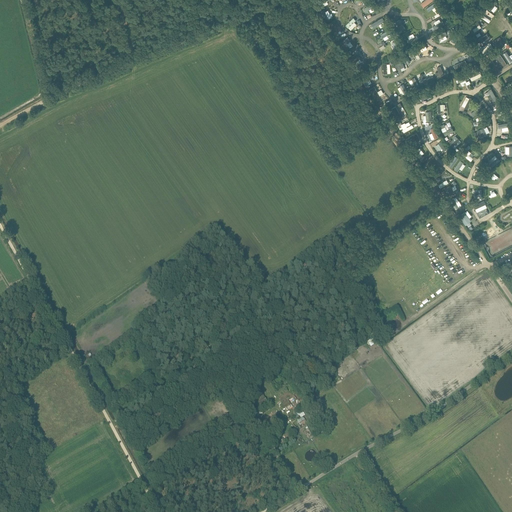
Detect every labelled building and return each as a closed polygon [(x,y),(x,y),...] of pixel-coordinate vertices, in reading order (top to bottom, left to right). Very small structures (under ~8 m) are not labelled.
[(487,0),(484,6),(490,10),(496,2),(492,0),(487,0)] [(485,9),(480,15),(484,19),(490,14),(485,9)] [(436,19),(436,20),(439,19),(435,11),(429,13),(432,21),(436,19)] [(400,32),(405,29),(399,19),(394,22),(400,32)] [(478,22),(469,25),(472,32),(481,29),(478,22)] [(479,44),(489,38),(486,33),(482,36),(480,33),(474,36),(479,44)] [(441,35),(432,38),(436,49),(445,45),(441,35)] [(498,42),(502,39),(500,36),(493,41),(499,50),(502,47),(498,42)] [(507,65),(500,54),(502,53),(500,50),(498,51),(497,49),(489,55),(499,70),(507,65)] [(376,51),(369,54),(372,61),(379,58),(376,51)] [(409,64),(412,62),(407,53),(404,55),(409,64)] [(386,74),(393,71),(388,61),(382,64),(386,74)] [(467,74),(469,78),(480,73),(479,68),(467,74)] [(456,77),(458,82),(468,79),(465,73),(456,77)] [(361,77),(366,86),(372,83),(367,74),(361,77)] [(374,87),(369,89),(374,99),(375,99),(378,104),(389,98),(386,92),(384,94),(381,89),(376,91),(374,87)] [(489,89),(484,93),(492,103),(497,100),(489,89)] [(417,98),(418,102),(431,96),(429,92),(417,98)] [(465,96),(461,106),(467,109),(471,99),(465,96)] [(396,121),(402,118),(397,108),(391,111),(396,121)] [(497,124),(498,128),(501,128),(501,131),(509,131),(508,123),(497,124)] [(454,132),(452,127),(446,130),(444,124),(439,126),(444,136),(454,132)] [(429,128),(431,133),(429,134),(431,139),(437,137),(434,127),(429,128)] [(484,128),(477,130),(479,138),(486,135),(484,128)] [(417,133),(410,136),(413,142),(420,139),(417,133)] [(454,149),(461,142),(456,137),(449,143),(454,149)] [(442,153),(446,148),(439,142),(435,147),(442,153)] [(421,147),(414,150),(419,160),(426,157),(421,147)] [(466,149),(461,154),(470,161),(474,155),(466,149)] [(455,155),(447,164),(451,167),(458,158),(455,155)] [(492,167),(500,161),(497,157),(494,160),(493,158),(488,161),(492,167)] [(459,169),(462,170),(465,164),(459,160),(454,169),(457,171),(459,169)] [(447,179),(438,185),(440,188),(449,183),(447,179)] [(445,189),(448,196),(458,192),(455,185),(445,189)] [(450,199),(454,209),(461,206),(457,197),(450,199)] [(479,218),(491,212),(485,201),(473,207),(479,218)] [(464,225),(471,220),(464,211),(458,216),(464,225)] [(265,403),(267,402),(260,392),(256,394),(262,405),(263,405),(263,406),(266,404),(265,403)] [(252,397),(255,403),(258,408),(262,405),(256,394),(252,397)] [(288,400),(286,401),(280,405),(283,409),(291,404),(288,400)] [(306,414),(309,412),(307,408),(306,408),(304,405),(301,407),(302,410),(303,410),(306,414)] [(273,416),(270,418),(272,421),(275,426),(283,421),(278,413),(273,416)] [(304,422),(306,421),(303,417),(297,421),(300,425),(304,423),(304,422)] [(265,432),(275,426),(272,421),(270,418),(264,421),(266,425),(262,427),(265,432)] [(237,420),(225,427),(224,428),(226,432),(229,431),(229,430),(232,428),(233,428),(235,427),(238,425),(238,426),(239,425),(237,420)] [(248,429),(244,423),(237,428),(241,434),(248,429)]
